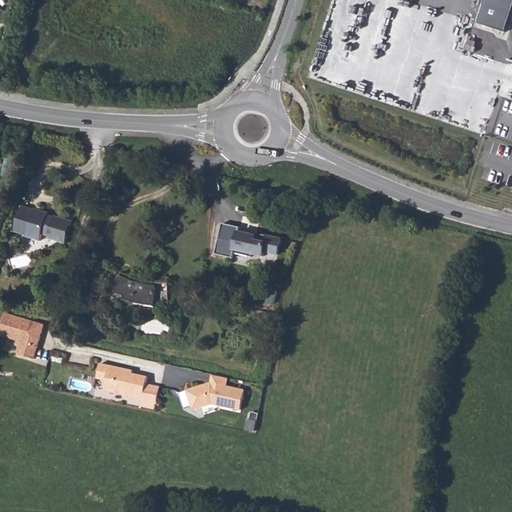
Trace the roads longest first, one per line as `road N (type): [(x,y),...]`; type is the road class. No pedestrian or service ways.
road 1 (secondary): [(511,226),(344,168)]
road 2 (secondary): [(155,124),(0,106)]
